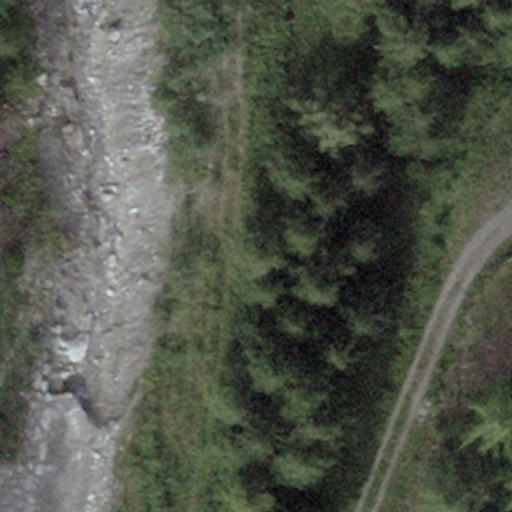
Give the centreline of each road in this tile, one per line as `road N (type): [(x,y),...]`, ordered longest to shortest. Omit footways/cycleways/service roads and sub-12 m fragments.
road 1 (track): [(197,511),(244,139),(229,0)]
road 2 (track): [(383,511),(444,333),(511,248)]
